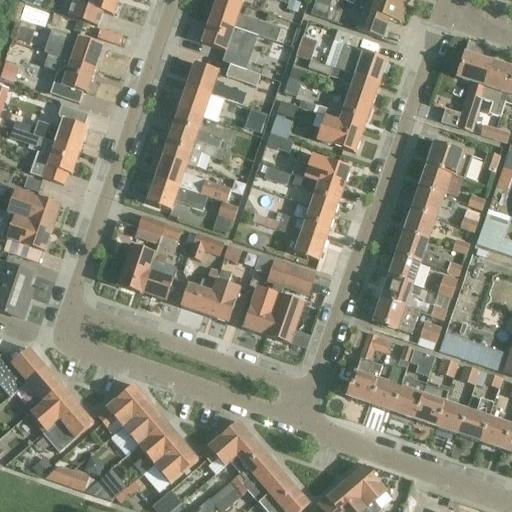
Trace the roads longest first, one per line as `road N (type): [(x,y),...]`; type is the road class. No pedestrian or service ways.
road 1 (residential): [(307,394),(443,17)]
road 2 (residential): [(70,310),(173,0)]
road 3 (residential): [(70,310),(78,342),(93,355),(299,423)]
road 4 (residential): [(307,394),(70,310)]
road 5 (residential): [(299,423),(511,505)]
